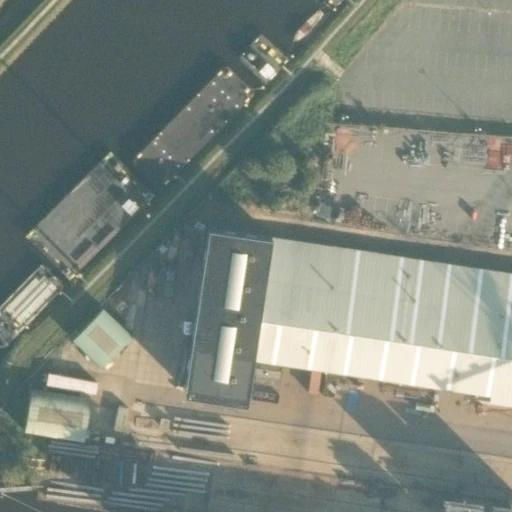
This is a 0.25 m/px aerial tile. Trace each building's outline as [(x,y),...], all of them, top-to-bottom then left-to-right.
[(381,173),(382,134),(337,133),(336,172),(381,173)] [(394,177),(441,178),(442,138),(394,137),(394,177)] [(511,273),(270,238),(271,236),(205,226),(181,387),(250,397),(255,359),(492,394),(491,401),(511,403),(511,273)] [(72,339),(100,367),(131,336),(102,308),(72,339)] [(281,363),(256,360),(254,375),(279,379),(281,363)] [(61,380),(60,391),(89,393),(90,382),(61,380)] [(90,397),(31,388),(24,432),(83,441),(90,397)]
